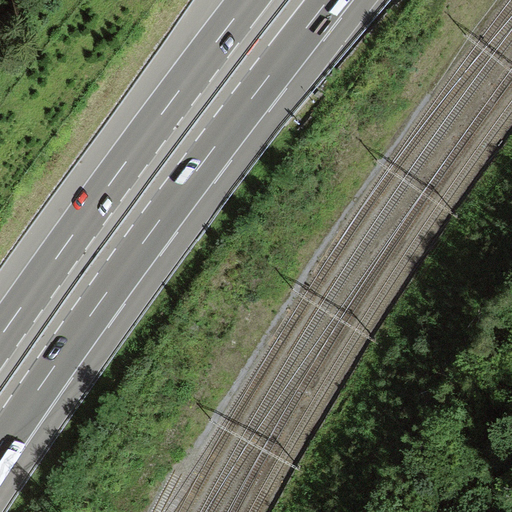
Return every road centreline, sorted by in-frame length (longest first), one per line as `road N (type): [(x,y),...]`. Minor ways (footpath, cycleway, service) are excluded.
road 1 (motorway): [(55,365),(328,0)]
road 2 (motorway): [(248,0),(0,337)]
road 3 (track): [(444,511),(511,387)]
road 4 (motorway): [(0,486),(55,365)]
